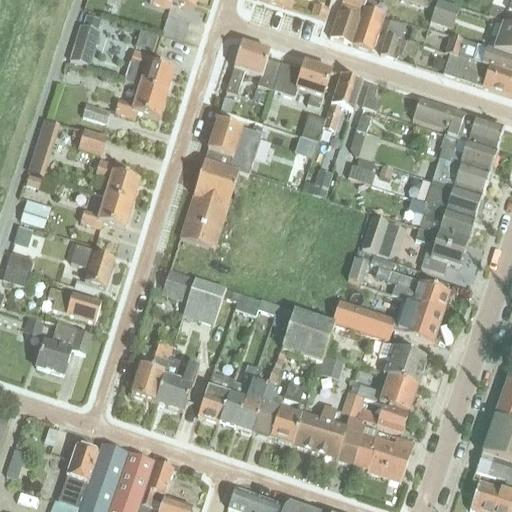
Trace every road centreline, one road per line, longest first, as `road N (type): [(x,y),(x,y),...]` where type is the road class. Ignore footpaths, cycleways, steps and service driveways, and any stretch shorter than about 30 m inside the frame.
road 1 (residential): [(89,426),(219,22)]
road 2 (residential): [(511,117),(219,22)]
road 3 (residential): [(420,511),(511,243)]
road 4 (residential): [(78,0),(0,231)]
road 5 (residential): [(223,469),(89,426)]
road 6 (residential): [(352,511),(223,469)]
